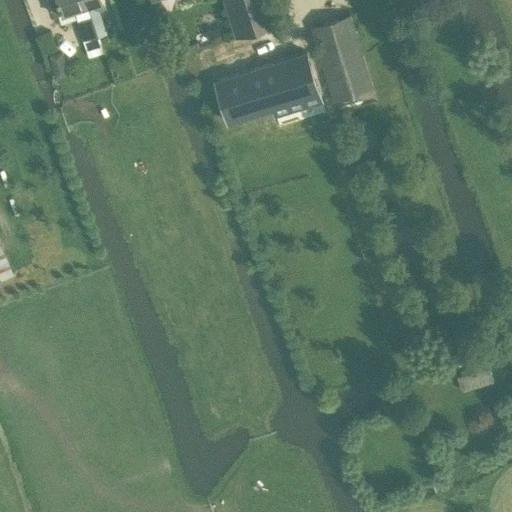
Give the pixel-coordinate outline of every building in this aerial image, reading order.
[(52,0),(57,15),(78,8),(81,17),(78,18),(85,41),(100,36),(92,13),(89,4),(87,0),(52,0)] [(87,0),(89,4),(92,13),(100,10),(108,8),(105,0),(87,0)] [(226,0),(237,35),(268,25),(259,0),(226,0)] [(92,13),(100,36),(107,34),(100,10),(92,13)] [(352,11),(311,21),(334,112),(375,102),(352,11)] [(223,39),(225,35),(224,30),(219,28),(211,31),(209,35),(211,40),(215,42),(223,39)] [(302,51),(204,82),(219,120),(270,105),(275,116),(319,102),(302,51)] [(51,67),(64,66),(63,53),(50,54),(51,67)] [(0,243),(0,278),(14,272),(0,243)] [(473,347),(448,356),(451,366),(476,357),(473,347)] [(488,365),(457,375),(461,388),(492,378),(488,365)]
